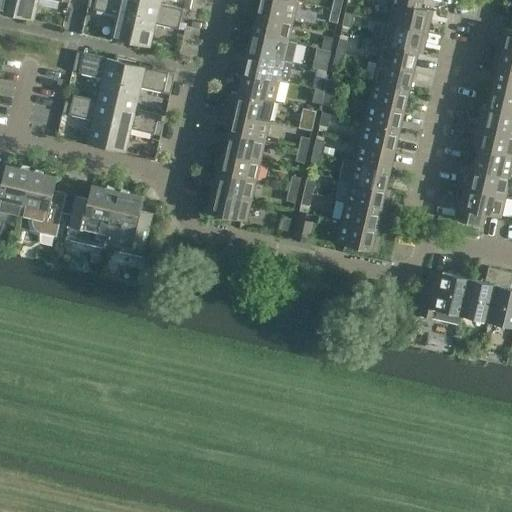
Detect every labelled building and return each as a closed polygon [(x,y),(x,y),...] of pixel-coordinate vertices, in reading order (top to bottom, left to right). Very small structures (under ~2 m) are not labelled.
[(0,0),(0,12),(14,15),(17,0),(0,0)] [(17,0),(14,15),(34,20),(38,0),(54,0),(62,2),(63,1),(69,3),(69,0),(17,0)] [(131,42),(140,0),(88,0),(87,7),(94,8),(93,9),(117,14),(111,38),(131,42)] [(183,9),(160,3),(160,4),(141,0),(140,0),(131,42),(150,47),(155,23),(179,29),(183,9)] [(293,21),(298,1),(294,0),(259,0),(257,12),(293,21)] [(333,0),(332,9),(340,11),(342,0),(333,0)] [(421,7),(422,0),(394,0),(394,1),(392,0),(387,21),(428,31),(433,10),(421,7)] [(337,23),(340,11),(332,9),(329,21),(337,23)] [(289,41),(293,21),(257,12),(252,32),(289,41)] [(342,24),(351,26),(354,14),(345,12),(342,24)] [(511,19),(510,28),(502,26),(497,47),(511,50),(511,19)] [(423,52),(428,31),(387,21),(383,41),(419,50),(418,51),(423,52)] [(296,42),(289,41),(252,32),(248,52),(292,62),(296,42)] [(330,50),(333,38),(325,36),(322,48),(330,50)] [(345,53),(348,41),(339,39),(336,51),(345,53)] [(414,70),(418,51),(419,50),(383,41),(378,61),(414,70)] [(511,71),(511,50),(497,47),(492,68),(497,69),(497,68),(511,71)] [(328,61),(330,51),(321,49),(319,59),(328,61)] [(116,105),(126,62),(83,52),(83,53),(77,51),(73,70),(79,72),(102,78),(97,100),(116,105)] [(342,66),(345,53),(336,51),(333,64),(342,66)] [(287,82),(292,62),(248,52),(243,72),(279,81),(287,82)] [(409,90),(414,70),(378,61),(373,81),(409,90)] [(169,72),(139,65),(126,62),(116,105),(135,109),(136,109),(141,87),(164,92),(170,93),(175,74),(169,73),(169,72)] [(511,71),(497,68),(497,69),(493,88),(511,92),(511,71)] [(275,101),(279,81),(243,72),(238,92),(275,101)] [(327,79),(324,78),(318,77),(316,87),(324,89),(327,79)] [(335,81),(331,80),(327,79),(324,91),(333,93),(335,81)] [(405,110),(409,90),(373,81),(369,101),(405,110)] [(511,113),(511,92),(493,88),(488,108),(511,113)] [(321,103),(324,91),(315,89),(313,101),(321,103)] [(330,105),(333,93),(324,91),(321,103),(330,105)] [(270,121),(275,101),(238,92),(234,112),(270,121)] [(106,148),(116,105),(97,100),(74,94),(72,102),(66,100),(63,112),(69,114),(92,120),(87,143),(106,148)] [(400,130),(405,110),(369,101),(364,121),(400,130)] [(159,114),(136,109),(135,109),(116,105),(106,148),(125,152),(131,128),(154,134),(161,135),(163,123),(157,121),(159,114)] [(511,134),(511,113),(488,108),(484,128),(511,134)] [(265,140),(270,121),(234,112),(229,132),(265,140)] [(319,124),(328,126),(331,114),(322,112),(319,124)] [(307,117),(305,128),(312,130),(314,118),(307,117)] [(395,150),(400,130),(364,121),(359,141),(395,150)] [(511,155),(511,134),(484,128),(479,148),(511,155)] [(261,160),(265,140),(229,132),(225,151),(225,152),(261,160)] [(301,136),(299,148),(307,150),(310,138),(301,136)] [(316,139),(313,152),(322,153),(323,149),(324,141),(316,139)] [(391,170),(395,150),(359,141),(355,161),(391,170)] [(323,149),(322,153),(333,156),(335,148),(323,145),(323,149)] [(304,162),(307,150),(299,148),(296,160),(304,162)] [(510,176),(511,169),(511,155),(479,148),(474,167),(474,168),(510,176)] [(256,180),(261,160),(225,152),(225,151),(220,150),(215,171),(256,180)] [(319,166),(322,153),(313,152),(310,164),(319,166)] [(391,170),(355,161),(344,159),(339,179),(386,190),(386,188),(391,170)] [(22,214),(32,170),(30,170),(29,167),(21,165),(20,167),(6,164),(3,178),(0,177),(0,221),(3,221),(6,219),(11,212),(22,214)] [(506,196),(510,176),(474,168),(474,167),(470,166),(465,187),(506,196)] [(34,171),(32,170),(22,214),(33,217),(32,221),(33,225),(35,229),(39,231),(43,233),(57,236),(67,193),(54,190),(57,176),(44,173),(43,170),(36,169),(34,171)] [(252,200),(256,180),(215,171),(211,190),(252,200)] [(292,176),(289,188),(298,190),(301,177),(292,176)] [(307,179),(304,191),(312,193),(315,181),(307,179)] [(391,189),(386,188),(386,190),(339,179),(335,198),(345,201),(386,210),(391,189)] [(107,234),(117,190),(115,190),(115,187),(107,185),(105,187),(92,184),(89,198),(76,195),(66,239),(104,247),(107,234)] [(501,217),(506,196),(465,187),(457,219),(483,225),(486,214),(501,217)] [(295,202),(298,190),(289,188),(286,200),(295,202)] [(119,190),(117,190),(107,234),(104,247),(143,256),(153,213),(140,209),(143,196),(130,193),(129,190),(121,189),(119,190)] [(247,221),(252,200),(211,190),(206,212),(247,221)] [(309,205),(312,193),(304,191),(301,203),(309,205)] [(382,230),(386,210),(345,201),(341,221),(382,230)] [(293,238),(308,242),(315,215),(299,211),(293,238)] [(283,216),(280,229),(288,231),(291,218),(283,216)] [(377,251),(382,230),(341,221),(336,242),(377,251)] [(489,320),(501,269),(488,266),(485,281),(470,278),(462,314),(489,320)] [(511,325),(511,287),(510,287),(511,277),(511,271),(501,269),(489,320),(511,325)] [(460,324),(462,314),(470,278),(443,271),(442,276),(429,273),(419,314),(460,324)]
